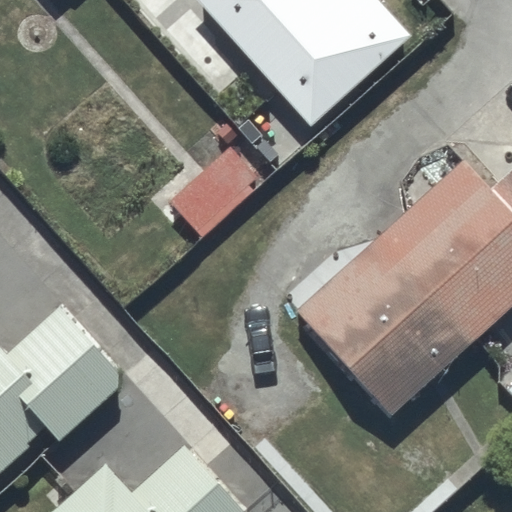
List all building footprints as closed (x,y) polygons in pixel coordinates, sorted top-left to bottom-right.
[(376,91),(310,18),(213,106),(251,147),(257,141),(287,173),(376,91)] [(166,203),(205,244),(265,187),(231,150),(199,179),(196,176),(166,203)] [(464,166),(295,315),(390,424),(511,316),(511,172),(489,194),(464,166)] [(132,387),(61,311),(8,360),(0,350),(0,476),(43,437),(59,454),(132,387)] [(250,511),(188,447),(133,499),(106,471),(62,511),(250,511)]
